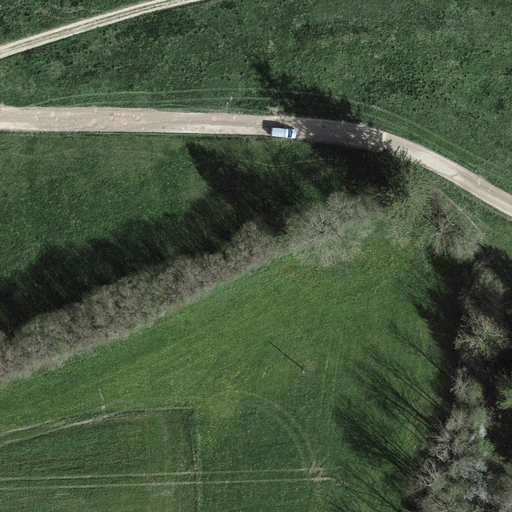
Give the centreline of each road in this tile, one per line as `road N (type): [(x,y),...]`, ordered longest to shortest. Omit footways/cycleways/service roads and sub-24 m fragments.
road 1 (track): [(0,118),(328,125),(454,170),(511,201)]
road 2 (track): [(193,0),(0,54)]
